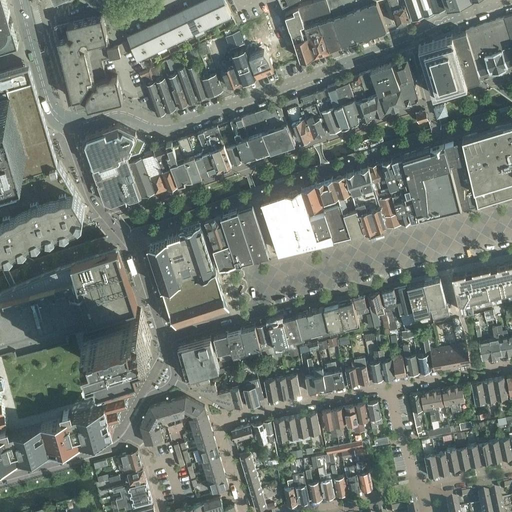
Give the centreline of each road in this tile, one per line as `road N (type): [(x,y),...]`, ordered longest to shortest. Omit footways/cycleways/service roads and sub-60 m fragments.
road 1 (tertiary): [(69,126),(124,110),(176,123),(197,117),(508,0)]
road 2 (unclassified): [(511,200),(224,274),(238,320)]
road 3 (unclassified): [(238,320),(511,248)]
road 4 (residential): [(246,511),(220,423),(392,387)]
road 5 (unclassified): [(166,338),(135,247),(89,193),(69,126)]
road 6 (unclassified): [(0,472),(120,433),(164,357),(166,338)]
